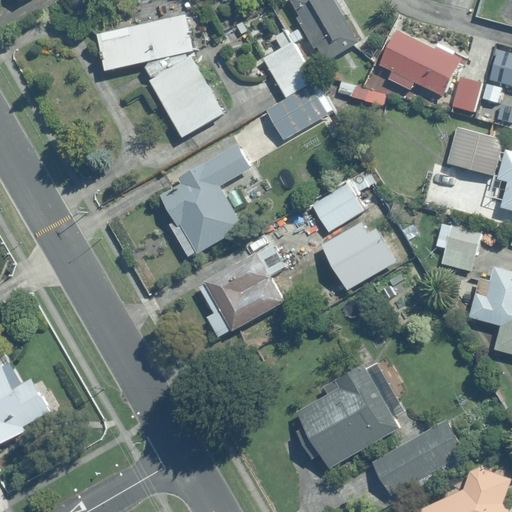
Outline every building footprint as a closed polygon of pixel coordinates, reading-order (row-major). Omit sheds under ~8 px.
[(334,3),(332,0),(295,0),(287,5),(326,66),(359,47),(343,19),(346,18),(337,2),(334,3)] [(194,17),(102,34),(109,74),(152,63),(153,66),(148,69),(157,80),(153,82),(186,139),(227,115),(195,59),(191,59),(191,55),(201,53),(194,17)] [(304,41),(298,32),(292,35),(298,45),(304,41)] [(436,53),(398,35),(380,70),(444,101),(463,63),(437,50),(436,53)] [(511,46),(500,43),(493,66),(511,72),(511,46)] [(400,80),(374,70),(366,89),(346,81),(342,91),(388,110),(400,80)] [(483,84),(462,78),(454,110),(475,116),(483,84)] [(503,138),(462,127),(451,166),(495,178),(503,152),(500,151),(503,138)] [(239,149),(182,180),(185,186),(164,197),(178,223),(173,226),(191,260),(247,230),(223,185),(251,170),(239,149)] [(507,202),(505,210),(511,211),(511,152),(509,152),(503,177),(498,176),(493,198),(507,202)] [(332,233),(333,232),(386,200),(368,172),(314,205),(332,233)] [(448,249),(443,264),(474,274),(486,236),(446,223),(439,247),(448,249)] [(248,262),(202,287),(217,313),(210,317),(224,341),(291,303),(276,277),(291,269),(270,232),(240,248),(248,262)] [(504,328),(497,351),(511,355),(511,270),(499,266),(495,281),(484,278),(473,319),(504,328)] [(325,457),(331,468),(401,428),(396,420),(410,412),(380,360),(328,389),(331,394),(290,417),(316,462),(325,457)] [(13,364),(0,371),(0,450),(59,419),(39,381),(26,388),(13,364)] [(455,421),(375,463),(393,498),(419,484),(422,490),(476,461),(455,421)] [(468,489),(419,511),(511,511),(511,510),(507,505),(511,482),(511,479),(476,468),(468,489)]
